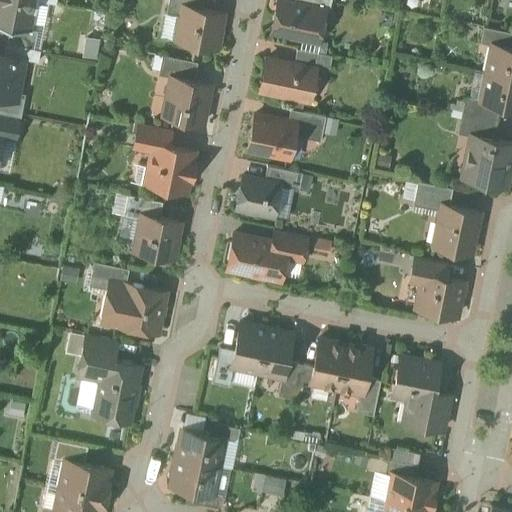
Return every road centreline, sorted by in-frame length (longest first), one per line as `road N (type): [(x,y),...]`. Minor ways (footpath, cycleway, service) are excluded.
road 1 (residential): [(190,283),(475,347)]
road 2 (residential): [(246,0),(190,283)]
road 3 (residential): [(190,283),(140,506),(166,511)]
road 4 (residential): [(475,347),(511,219)]
